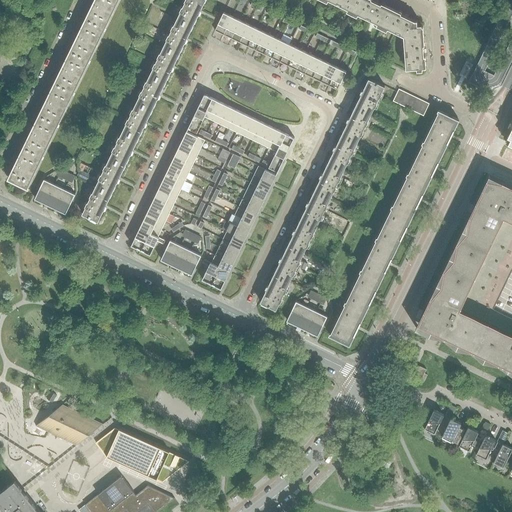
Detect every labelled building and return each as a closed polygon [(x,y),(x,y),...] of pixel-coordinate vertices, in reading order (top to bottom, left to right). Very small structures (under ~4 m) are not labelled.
[(119,0),(94,0),(85,19),(106,29),(119,0)] [(184,0),(176,19),(192,27),(205,0),(184,0)] [(326,0),(348,10),(352,0),(326,0)] [(371,0),(352,0),(348,10),(375,24),(384,6),(371,0)] [(384,6),(375,24),(403,37),(416,26),(416,21),(384,6)] [(214,31),(222,35),(231,17),(223,13),(214,31)] [(239,21),(231,17),(222,35),(230,39),(239,21)] [(106,29),(85,19),(70,51),(90,61),(106,29)] [(179,54),(192,27),(176,19),(162,46),(179,54)] [(230,39),(238,43),(247,25),(239,21),(230,39)] [(255,29),(247,25),(238,43),(247,47),(255,29)] [(416,26),(403,37),(405,70),(416,69),(422,68),(425,68),(424,54),(425,53),(425,49),(423,49),(421,25),(416,26)] [(255,51),(264,33),(255,29),(247,47),(255,51)] [(272,37),(264,33),(255,51),(263,55),(272,37)] [(271,59),(280,40),(272,37),(263,55),(271,59)] [(288,44),(280,40),(271,59),(279,63),(288,44)] [(287,67),(296,48),(288,44),(279,63),(287,67)] [(149,74),(165,82),(179,54),(162,46),(149,74)] [(304,52),(296,48),(287,67),(295,71),(304,52)] [(90,61),(70,51),(54,83),(75,93),(90,61)] [(303,75),(312,56),(304,52),(295,71),(303,75)] [(320,60),(312,56),(303,75),(311,78),(320,60)] [(320,82),(328,64),(320,60),(311,78),(320,82)] [(337,68),(328,64),(320,82),(328,86),(337,68)] [(328,86),(336,90),(345,72),(337,68),(328,86)] [(152,110),(165,82),(149,74),(135,102),(152,110)] [(368,79),(354,107),(370,114),(383,87),(368,79)] [(75,93),(54,83),(39,115),(59,125),(75,93)] [(396,92),(395,95),(392,101),(398,104),(404,92),(398,89),(396,92)] [(410,95),(404,92),(398,104),(400,105),(404,107),(410,95)] [(203,95),(195,112),(204,116),(212,99),(203,95)] [(416,98),(410,95),(404,107),(410,110),(416,98)] [(423,101),(416,98),(410,110),(416,113),(423,101)] [(212,99),(204,116),(203,117),(204,117),(211,121),(220,103),(212,99)] [(429,104),(423,101),(416,113),(422,116),(429,104)] [(138,138),(152,110),(135,102),(122,130),(138,138)] [(220,103),(211,121),(219,125),(228,107),(220,103)] [(236,110),(228,107),(219,125),(227,129),(236,110)] [(354,107),(350,116),(340,135),(356,142),(370,114),(354,107)] [(235,133),(244,114),(236,110),(227,129),(235,133)] [(442,153),(455,125),(458,120),(440,111),(424,144),(442,153)] [(204,116),(195,112),(187,129),(196,133),(204,117),(203,117),(204,116)] [(252,118),(244,114),(235,133),(244,137),(252,118)] [(59,125),(39,115),(23,147),(44,157),(59,125)] [(252,118),(244,137),(252,141),(261,122),(252,118)] [(269,126),(261,122),(252,141),(260,145),(269,126)] [(269,126),(260,145),(268,148),(277,130),(269,126)] [(138,138),(122,130),(108,158),(125,166),(138,138)] [(285,134),(277,130),(268,148),(275,152),(276,152),(277,151),(285,134)] [(186,131),(181,140),(200,149),(204,140),(186,132),(186,131)] [(285,134),(277,151),(285,155),(293,138),(285,134)] [(340,135),(327,163),(343,170),(356,142),(340,135)] [(200,149),(181,140),(178,148),(196,157),(200,149)] [(424,144),(408,176),(426,185),(442,153),(424,144)] [(8,179),(28,189),(44,157),(23,147),(10,174),(8,179)] [(178,148),(174,156),(192,165),(196,157),(178,148)] [(277,172),(285,155),(277,151),(276,152),(275,152),(268,168),(277,172)] [(192,165),(174,156),(170,164),(188,173),(192,165)] [(111,194),(125,166),(108,158),(95,186),(111,194)] [(329,198),(343,170),(327,163),(313,190),(329,198)] [(188,173),(170,164),(166,172),(184,181),(188,173)] [(257,166),(253,175),(271,184),(276,174),(275,174),(275,175),(257,166)] [(56,175),(61,178),(64,171),(59,168),(56,175)] [(90,176),(79,170),(77,175),(88,180),(90,176)] [(64,171),(61,178),(66,180),(69,173),(64,171)] [(166,172),(162,180),(180,189),(184,181),(166,172)] [(69,173),(66,180),(72,183),(75,176),(69,173)] [(253,175),(249,183),(267,192),(271,184),(253,175)] [(471,351),(483,361),(498,364),(499,364),(511,373),(511,336),(511,338),(457,312),(459,307),(457,306),(446,301),(449,294),(464,301),(465,297),(461,296),(494,227),(484,222),(489,211),(500,216),(502,212),(511,217),(511,186),(489,175),(415,328),(429,335),(439,337),(444,338),(456,348),(471,351)] [(426,185),(408,176),(392,207),(411,217),(426,185)] [(54,185),(44,180),(35,199),(45,204),(54,185)] [(176,197),(180,189),(162,180),(158,188),(176,197)] [(249,183),(245,191),(263,200),(267,192),(249,183)] [(65,190),(54,185),(45,204),(55,209),(65,190)] [(111,194),(95,186),(81,214),(97,222),(111,194)] [(176,197),(158,188),(154,197),(172,205),(176,197)] [(75,194),(65,190),(55,209),(65,214),(75,194)] [(313,190),(300,218),(316,226),(329,198),(313,190)] [(245,191),(241,199),(260,208),(263,200),(245,191)] [(154,197),(150,205),(168,214),(172,205),(154,197)] [(241,199),(237,207),(256,216),(260,208),(241,199)] [(150,205),(150,206),(146,213),(165,222),(168,214),(150,205)] [(237,207),(233,215),(252,224),(256,216),(237,207)] [(392,207),(376,239),(395,249),(411,217),(392,207)] [(146,213),(142,221),(161,230),(165,222),(146,213)] [(233,215),(229,223),(248,232),(252,224),(233,215)] [(303,254),(316,226),(300,218),(286,246),(303,254)] [(161,230),(142,221),(138,229),(148,234),(157,238),(157,237),(161,230)] [(229,223),(226,231),(244,240),(248,232),(229,223)] [(140,250),(148,234),(138,229),(130,245),(140,250)] [(185,229),(181,236),(187,238),(190,232),(185,229)] [(226,231),(222,239),(240,248),(244,240),(226,231)] [(195,234),(190,232),(187,238),(192,241),(195,234)] [(157,238),(148,234),(140,250),(150,255),(156,241),(162,244),(164,241),(157,237),(157,238)] [(200,237),(195,234),(192,241),(197,244),(200,237)] [(222,239),(218,247),(236,256),(240,248),(222,239)] [(395,249),(376,239),(360,271),(380,281),(395,249)] [(180,246),(170,241),(161,260),(171,265),(180,246)] [(180,246),(171,265),(181,270),(190,250),(180,246)] [(286,246),(273,274),(289,282),(303,254),(286,246)] [(218,247),(214,256),(232,264),(236,256),(218,247)] [(200,255),(190,250),(181,270),(191,275),(200,255)] [(228,273),(228,272),(232,264),(214,256),(210,263),(210,264),(219,268),(228,273)] [(309,260),(308,262),(320,268),(321,264),(305,256),(304,258),(309,260)] [(211,284),(219,268),(210,264),(210,263),(203,260),(201,263),(208,266),(201,280),(211,284)] [(220,289),(228,273),(219,268),(211,284),(220,289)] [(365,313),(380,281),(360,271),(344,303),(365,313)] [(276,310),(289,282),(273,274),(259,302),(276,310)] [(316,293),(310,290),(307,297),(312,300),(316,293)] [(316,293),(312,300),(318,302),(321,296),(316,293)] [(327,298),(321,296),(318,302),(323,305),(327,298)] [(306,307),(296,302),(287,321),(297,326),(306,307)] [(349,345),(365,313),(344,303),(329,335),(349,345)] [(316,311),(306,307),(297,326),(307,331),(316,311)] [(326,316),(316,311),(307,331),(317,336),(326,316)] [(389,364),(400,369),(404,361),(393,356),(389,364)] [(419,375),(418,378),(424,381),(427,375),(424,373),(426,369),(417,365),(414,373),(419,375)] [(51,402),(56,395),(51,391),(46,399),(51,402)] [(102,424),(62,405),(35,426),(75,445),(102,424)] [(445,416),(450,419),(456,408),(450,405),(445,416)] [(424,429),(434,434),(443,415),(433,410),(424,429)] [(462,425),(467,427),(473,416),(468,413),(462,425)] [(461,423),(451,418),(441,437),(451,442),(452,441),(457,444),(464,430),(459,427),(461,423)] [(479,433),(485,436),(490,425),(485,422),(479,433)] [(469,451),(471,445),(477,448),(481,439),(475,437),(478,432),(468,427),(459,446),(469,451)] [(161,482),(189,461),(114,428),(95,443),(106,457),(161,482)] [(496,442),(502,444),(507,433),(502,430),(496,442)] [(476,454),(486,459),(495,440),(485,435),(476,454)] [(493,462),(503,467),(511,449),(511,448),(502,444),(493,462)] [(88,504),(86,506),(90,511),(156,511),(174,498),(148,486),(135,496),(133,493),(133,492),(121,476),(87,503),(88,504)] [(0,492),(0,505),(3,510),(5,511),(39,511),(24,493),(15,481),(0,492)]
